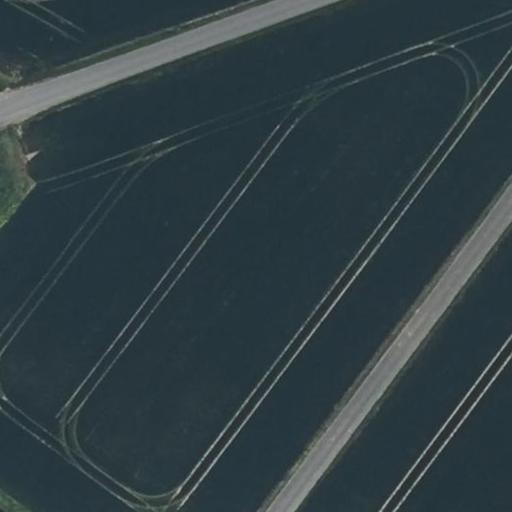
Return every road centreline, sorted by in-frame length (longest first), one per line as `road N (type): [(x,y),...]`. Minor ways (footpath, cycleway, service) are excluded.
road 1 (unclassified): [(285,511),(511,197)]
road 2 (residential): [(0,109),(311,0)]
